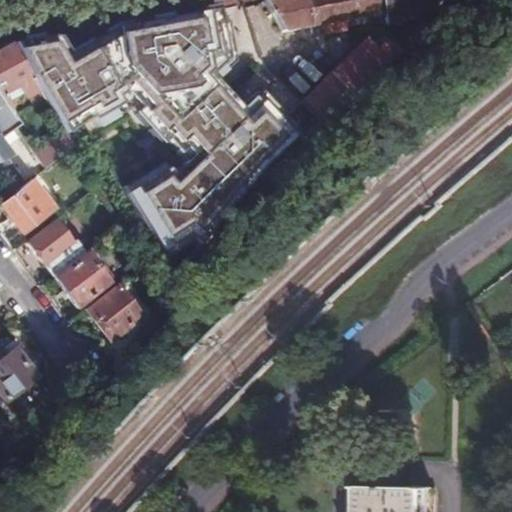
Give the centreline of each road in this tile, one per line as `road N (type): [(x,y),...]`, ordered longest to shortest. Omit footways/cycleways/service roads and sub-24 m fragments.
road 1 (residential): [(176,511),(406,291),(511,209)]
road 2 (residential): [(0,267),(78,366)]
